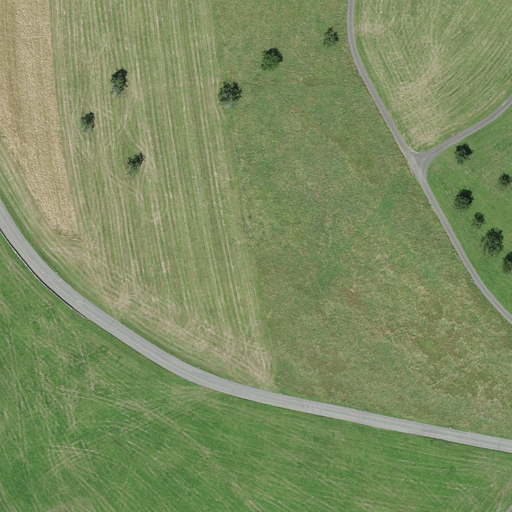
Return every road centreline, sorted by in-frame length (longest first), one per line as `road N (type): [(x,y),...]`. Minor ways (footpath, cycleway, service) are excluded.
road 1 (tertiary): [(0,218),(59,290),(169,365),(249,395),(511,449)]
road 2 (track): [(353,0),(350,30),(360,68),(417,168)]
road 3 (track): [(511,323),(468,268),(417,168)]
